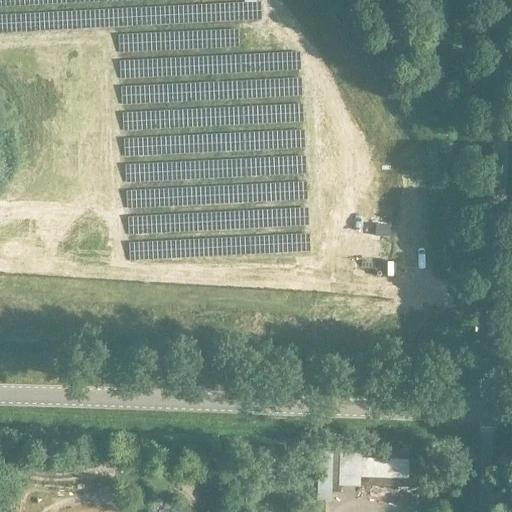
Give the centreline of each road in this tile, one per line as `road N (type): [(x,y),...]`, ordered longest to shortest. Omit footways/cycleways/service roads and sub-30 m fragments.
road 1 (unclassified): [(487,392),(0,393)]
road 2 (unclassified): [(487,392),(504,0)]
